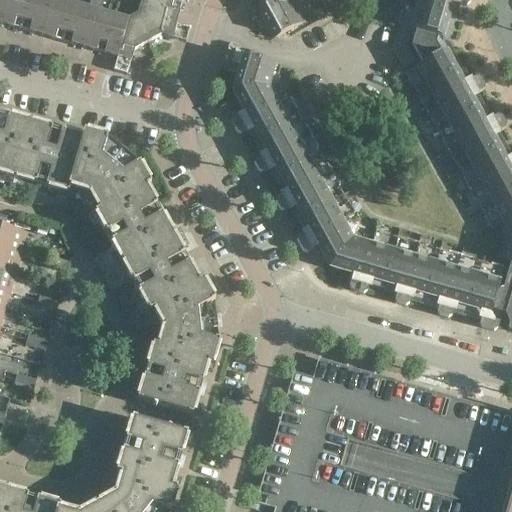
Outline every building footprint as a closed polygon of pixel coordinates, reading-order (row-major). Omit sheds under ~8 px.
[(6,0),(0,23),(0,24),(21,31),(29,0),(6,0)] [(29,0),(21,31),(42,37),(52,0),(29,0)] [(59,0),(52,0),(42,37),(63,43),(74,4),(59,0)] [(74,4),(63,43),(83,49),(96,7),(101,8),(103,0),(91,0),(89,8),(74,4)] [(183,0),(141,0),(141,1),(180,12),(183,0)] [(405,0),(398,27),(391,49),(399,62),(403,70),(415,63),(406,47),(411,30),(417,32),(415,38),(426,41),(425,45),(415,51),(423,65),(405,74),(491,230),(502,224),(511,240),(511,241),(505,263),(506,263),(504,270),(373,233),(370,245),(351,239),(345,229),(349,226),(347,221),(354,217),(289,99),(276,105),(266,88),(267,89),(274,67),(243,58),(240,53),(238,52),(239,47),(238,47),(239,46),(231,44),(228,46),(225,58),(226,61),(226,62),(234,64),(233,67),(234,70),(238,71),(233,86),(234,97),(242,111),(238,113),(238,116),(231,119),(231,120),(230,123),(237,134),(240,135),(240,136),(247,132),(261,157),(254,161),(253,165),(258,173),(261,174),(268,170),(282,196),(275,199),(276,200),(275,203),(279,211),(282,212),(283,213),(289,209),(303,234),(297,238),(296,242),(302,253),(305,254),(306,254),(312,251),(315,251),(319,249),(326,264),(335,270),(350,275),(349,278),(350,281),(348,288),(350,291),(362,295),(365,293),(366,293),(368,286),(395,294),(393,301),(394,301),(396,304),(404,307),(407,305),(408,305),(410,298),(438,306),(436,313),(438,316),(447,319),(450,317),(452,310),(480,318),(478,325),(479,326),(481,329),(493,332),(496,331),(499,323),(498,323),(498,322),(493,321),(494,318),(491,313),(492,312),(504,315),(508,325),(507,331),(511,332),(511,158),(511,159),(498,134),(504,130),(504,129),(505,126),(501,118),(497,117),(490,120),(476,95),(483,91),(484,88),(479,80),(476,79),(476,78),(469,82),(448,43),(459,5),(466,7),(469,5),(470,0),(405,0)] [(293,0),(258,0),(258,3),(258,9),(292,4),(293,0)] [(340,6),(336,0),(334,0),(322,1),(327,12),(340,6)] [(180,12),(141,1),(137,15),(132,17),(147,44),(161,36),(185,43),(189,29),(176,26),(180,12)] [(303,24),(292,4),(258,9),(259,14),(273,40),(303,24)] [(101,8),(96,7),(83,49),(103,55),(114,16),(100,12),(101,8)] [(128,20),(114,16),(103,55),(116,58),(113,72),(126,76),(133,52),(147,44),(132,17),(128,20)] [(0,174),(12,178),(29,123),(7,117),(8,113),(3,112),(0,110),(0,174)] [(29,123),(12,178),(39,186),(68,195),(70,190),(84,139),(82,138),(60,132),(61,128),(56,127),(51,126),(50,129),(29,123)] [(84,139),(70,190),(88,195),(98,213),(145,187),(146,189),(150,187),(139,166),(127,157),(129,155),(129,154),(120,147),(118,150),(106,140),(83,133),(82,138),(84,139)] [(98,213),(94,215),(108,240),(121,265),(172,237),(161,218),(161,217),(164,215),(161,211),(159,206),(156,208),(155,207),(146,189),(145,187),(98,213)] [(0,248),(20,254),(26,234),(4,228),(0,226),(0,248)] [(172,237),(121,265),(149,314),(153,312),(199,286),(198,284),(188,266),(191,264),(186,255),(183,256),(182,256),(172,237)] [(20,254),(0,248),(0,269),(15,274),(20,254)] [(47,269),(57,271),(60,261),(50,258),(47,269)] [(70,264),(60,261),(57,271),(67,274),(70,264)] [(15,274),(0,269),(0,291),(9,294),(15,274)] [(199,286),(153,312),(162,329),(157,348),(208,363),(207,365),(212,367),(218,345),(218,343),(216,328),(220,328),(219,318),(215,318),(215,317),(213,303),(214,303),(202,282),(198,284),(199,286)] [(9,294),(0,291),(0,312),(3,314),(9,294)] [(36,308),(46,311),(49,300),(39,298),(36,308)] [(58,303),(49,300),(46,311),(55,314),(58,303)] [(25,347),(34,350),(37,339),(28,337),(25,347)] [(47,342),(37,339),(34,350),(44,353),(47,342)] [(152,347),(136,402),(191,418),(198,397),(201,398),(204,388),(201,387),(207,365),(208,363),(157,348),(152,347)] [(511,511),(511,416),(318,360),(312,380),(292,374),(287,396),(275,442),(258,492),(257,496),(268,499),(268,500),(255,497),(251,498),(249,508),(250,511),(254,511),(263,511),(265,508),(274,510),(273,511),(511,511)] [(14,386),(23,389),(26,379),(16,376),(14,386)] [(36,381),(26,379),(23,389),(33,392),(36,381)] [(131,420),(115,475),(120,476),(171,491),(171,489),(177,468),(180,469),(183,459),(180,458),(186,436),(131,420)] [(114,495),(96,506),(99,511),(169,511),(176,490),(171,489),(171,491),(120,476),(114,495)] [(5,490),(0,506),(0,511),(57,511),(58,510),(59,506),(40,500),(5,490)]
